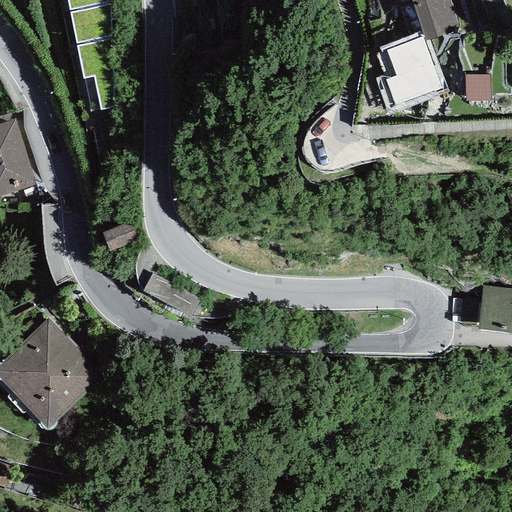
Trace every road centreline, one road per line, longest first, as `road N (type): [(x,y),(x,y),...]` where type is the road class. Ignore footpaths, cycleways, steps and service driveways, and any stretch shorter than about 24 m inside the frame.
road 1 (tertiary): [(426,329),(405,345),(345,345),(175,333),(124,313),(104,297),(78,252),(45,117),(0,37)]
road 2 (tertiary): [(152,0),(150,184),(160,223),(181,255),(212,277),(259,291),(414,297),(426,307),(426,329)]
road 3 (residential): [(343,0),(355,63),(340,133)]
